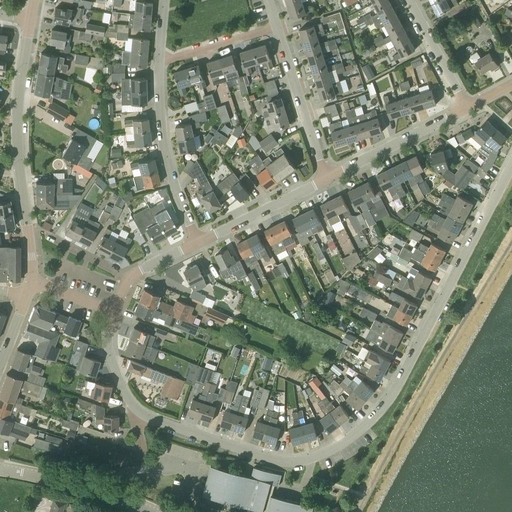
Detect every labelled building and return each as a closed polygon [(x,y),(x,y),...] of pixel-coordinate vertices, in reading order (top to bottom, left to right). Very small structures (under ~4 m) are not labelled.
[(78,0),(77,7),(83,9),(89,10),(91,2),(81,0),(78,0)] [(392,7),(388,0),(379,0),(373,3),(377,10),(362,17),(364,21),(392,7)] [(438,15),(446,11),(449,17),(467,8),(464,2),(458,6),(454,0),(438,0),(432,3),(438,15)] [(483,0),(482,1),(488,11),(507,0),(483,0)] [(135,1),(134,15),(149,16),(150,3),(135,1)] [(302,2),(288,7),(292,19),(314,12),(312,7),(304,9),(302,2)] [(64,9),(64,10),(55,8),(52,21),(74,25),(76,17),(81,18),(83,9),(77,7),(76,7),(75,11),(64,9)] [(385,25),(398,18),(392,7),(364,21),(367,25),(374,22),(377,28),(385,25)] [(340,12),(325,17),(327,23),(336,20),(339,30),(345,28),(340,12)] [(148,30),(149,16),(134,15),(133,29),(148,30)] [(481,25),(476,16),(468,21),(473,29),(481,25)] [(403,28),(398,18),(385,25),(390,35),(403,28)] [(325,35),(323,27),(321,23),(299,30),(303,41),(317,37),(325,35)] [(86,24),(84,32),(91,34),(102,36),(104,28),(86,24)] [(117,24),(116,32),(127,33),(128,25),(117,24)] [(403,28),(390,35),(384,39),(376,43),(378,47),(392,39),(396,46),(409,39),(403,28)] [(65,33),(61,32),(51,30),(49,43),(56,45),(55,46),(62,48),(62,51),(69,53),(70,46),(68,46),(70,35),(65,34),(65,33)] [(91,34),(84,32),(79,31),(78,39),(89,41),(91,34)] [(127,41),(127,33),(116,32),(107,31),(106,37),(116,38),(116,40),(127,41)] [(317,37),(303,41),(307,53),(321,48),(328,46),(327,42),(319,44),(317,37)] [(132,38),(131,52),(146,53),(147,40),(132,38)] [(415,50),(409,39),(396,46),(400,53),(392,57),(395,61),(415,50)] [(265,61),(266,65),(267,69),(273,68),(266,45),(253,48),(257,63),(265,61)] [(240,52),(243,62),(247,75),(252,74),(250,66),(257,63),(253,48),(240,52)] [(324,60),(321,48),(307,53),(310,65),(324,60)] [(145,67),(146,53),(131,52),(122,51),(121,64),(114,64),(113,73),(124,73),(125,65),(145,67)] [(498,66),(492,58),(489,53),(481,58),(477,51),(471,56),(469,59),(472,63),(475,62),(482,73),(490,68),(492,70),(498,66)] [(41,53),(37,72),(52,75),(53,69),(61,71),(61,72),(66,73),(67,65),(63,64),(64,57),(41,53)] [(75,54),(73,63),(86,65),(88,57),(75,54)] [(239,77),(235,64),(232,55),(219,59),(224,73),(224,74),(226,82),(236,78),(241,94),(248,92),(243,76),(239,77)] [(413,68),(423,63),(420,57),(411,61),(413,68)] [(224,73),(219,59),(207,63),(214,85),(219,84),(216,76),(224,74),(224,73)] [(310,65),(314,76),(328,72),(324,60),(310,65)] [(370,64),(364,66),(369,78),(374,76),(370,64)] [(206,88),(202,74),(199,65),(187,69),(191,84),(198,82),(201,89),(206,88)] [(344,67),(336,70),(337,74),(345,71),(353,69),(352,65),(344,67)] [(191,84),(187,69),(174,73),(181,95),(186,94),(184,86),(191,84)] [(336,70),(328,72),(314,76),(317,88),(339,81),(337,74),(336,70)] [(62,79),(52,75),(37,72),(34,94),(48,96),(49,88),(61,90),(62,79)] [(122,92),(130,92),(146,91),(145,78),(124,79),(124,73),(113,73),(111,73),(111,81),(120,81),(120,92),(122,92)] [(266,89),(276,86),(274,80),(264,83),(266,89)] [(340,81),(339,81),(317,88),(321,100),(343,93),(340,81)] [(376,93),(372,82),(367,84),(370,93),(371,95),(376,93)] [(268,96),(278,92),(276,86),(266,89),(268,96)] [(420,94),(424,108),(436,104),(432,90),(420,94)] [(122,105),(136,105),(146,104),(146,91),(130,92),(122,92),(122,105)] [(263,108),(266,118),(285,112),(281,98),(279,99),(277,93),(278,93),(278,92),(268,96),(266,97),(269,107),(263,108)] [(203,97),(204,101),(207,111),(216,107),(217,107),(212,94),(203,97)] [(413,112),(424,108),(420,94),(408,97),(413,112)] [(390,119),(401,115),(397,101),(390,103),(387,95),(383,97),(390,119)] [(401,115),(413,112),(408,97),(397,101),(401,115)] [(68,112),(50,102),(45,111),(63,121),(68,112)] [(341,121),(347,143),(359,139),(350,109),(347,102),(343,104),(348,119),(341,121)] [(196,103),(185,107),(187,113),(198,109),(196,103)] [(326,114),(330,112),(332,117),(339,115),(335,104),(324,107),(326,114)] [(225,105),(217,107),(216,107),(221,123),(230,120),(225,105)] [(370,135),(364,114),(364,113),(357,115),(355,108),(350,109),(359,139),(370,135)] [(364,114),(370,135),(382,132),(375,110),(371,111),(371,112),(364,114)] [(289,125),(285,112),(266,118),(269,127),(275,125),(276,129),(289,125)] [(133,126),(134,133),(149,131),(147,118),(124,121),(124,127),(133,126)] [(472,137),(482,146),(496,129),(486,120),(476,132),(473,133),(471,129),(462,134),(462,133),(456,136),(460,144),(465,141),(465,140),(472,137)] [(341,121),(339,122),(329,125),(336,146),(347,143),(341,121)] [(199,122),(185,125),(176,127),(178,140),(194,137),(192,129),(200,127),(199,122)] [(488,158),(486,161),(481,168),(486,172),(493,164),(497,156),(495,154),(497,149),(506,138),(496,129),(482,146),(478,150),(488,158)] [(126,147),(140,145),(150,144),(149,131),(134,133),(134,141),(126,142),(126,147)] [(86,133),(80,144),(71,139),(61,156),(85,169),(91,160),(86,157),(90,150),(96,139),(86,133)] [(213,136),(209,133),(204,140),(209,143),(213,136)] [(266,152),(278,144),(271,135),(259,143),(266,152)] [(194,137),(178,140),(181,153),(197,150),(196,149),(202,147),(199,136),(194,137)] [(454,137),(446,141),(455,148),(458,145),(454,137)] [(269,157),(262,161),(277,182),(284,176),(287,173),(289,172),(293,170),(295,168),(281,148),(274,153),(278,158),(273,162),(269,157)] [(451,174),(446,171),(445,168),(448,167),(444,150),(431,154),(435,172),(459,188),(465,178),(469,181),(474,173),(473,173),(462,165),(461,164),(453,175),(451,174)] [(258,153),(249,160),(254,167),(263,160),(258,153)] [(406,161),(417,183),(423,181),(419,172),(423,170),(417,156),(406,161)] [(133,177),(156,171),(153,159),(129,165),(131,170),(139,168),(141,175),(133,177)] [(477,167),(466,159),(462,165),(473,173),(477,167)] [(188,174),(195,164),(189,160),(183,170),(188,174)] [(188,174),(193,179),(204,173),(197,160),(195,164),(188,174)] [(267,189),(277,182),(262,161),(253,168),(261,180),(267,189)] [(396,166),(403,180),(408,177),(414,190),(419,187),(417,183),(406,161),(396,166)] [(386,171),(398,193),(400,197),(405,194),(399,182),(403,180),(396,166),(386,171)] [(156,171),(133,177),(136,190),(159,184),(156,171)] [(400,197),(398,193),(386,171),(376,176),(383,189),(388,187),(394,200),(400,197)] [(239,179),(233,172),(218,185),(224,194),(231,188),(241,201),(250,193),(248,191),(239,179)] [(246,173),(239,179),(248,191),(255,185),(246,173)] [(95,181),(104,187),(107,183),(98,177),(95,181)] [(52,179),(52,183),(35,183),(35,189),(35,190),(35,192),(35,193),(36,195),(68,194),(72,194),(71,185),(65,185),(65,179),(52,179)] [(201,185),(203,189),(197,192),(205,206),(206,205),(210,212),(221,206),(208,182),(201,185)] [(381,199),(373,203),(371,198),(375,196),(369,182),(358,187),(369,209),(371,215),(385,208),(381,199)] [(165,187),(160,189),(164,200),(169,198),(165,187)] [(359,203),(364,212),(369,209),(358,187),(348,192),(355,206),(359,203)] [(68,200),(68,194),(36,195),(36,204),(39,207),(52,207),(52,200),(68,200)] [(472,203),(464,198),(459,196),(456,200),(443,194),(440,199),(467,213),(472,203)] [(341,195),(331,200),(337,213),(343,211),(346,218),(351,215),(341,195)] [(440,211),(448,216),(462,223),(467,213),(440,199),(438,205),(442,207),(440,211)] [(330,225),(335,223),(341,220),(337,213),(331,200),(320,206),(330,225)] [(0,202),(0,215),(11,214),(11,212),(12,211),(11,208),(10,208),(9,201),(0,202)] [(160,212),(153,216),(165,236),(176,230),(165,209),(161,202),(156,205),(160,212)] [(114,205),(111,211),(108,217),(115,221),(122,209),(114,205)] [(104,224),(108,217),(111,211),(105,208),(98,221),(104,224)] [(413,224),(420,212),(413,208),(406,220),(413,224)] [(303,214),(309,227),(313,234),(323,229),(313,209),(303,214)] [(64,234),(76,240),(83,226),(87,218),(80,215),(75,212),(64,234)] [(142,222),(153,243),(165,236),(153,216),(151,212),(144,215),(144,214),(141,216),(139,212),(132,215),(137,225),(142,222)] [(355,216),(360,225),(362,230),(368,227),(361,213),(355,216)] [(430,219),(435,221),(457,233),(462,223),(448,216),(446,220),(433,213),(430,219)] [(0,229),(13,227),(11,214),(0,215),(0,229)] [(293,219),(297,228),(299,232),(296,234),(302,246),(310,242),(308,237),(313,234),(309,227),(303,214),(293,219)] [(427,224),(432,227),(440,231),(438,236),(452,243),(457,233),(435,221),(430,219),(427,224)] [(275,226),(281,239),(285,247),(295,242),(285,221),(275,226)] [(91,229),(83,226),(76,240),(88,246),(99,225),(94,222),(91,229)] [(264,231),(274,251),(276,254),(286,249),(285,247),(281,239),(275,226),(264,231)] [(107,256),(114,242),(107,238),(111,231),(106,228),(95,250),(107,256)] [(412,229),(408,237),(419,242),(422,234),(412,229)] [(257,234),(247,240),(253,252),(259,250),(262,257),(263,257),(265,262),(270,260),(267,255),(257,234)] [(114,242),(107,256),(119,262),(131,239),(126,237),(125,239),(118,235),(114,242)] [(237,245),(247,265),(248,267),(258,262),(253,252),(247,240),(237,245)] [(316,252),(321,251),(317,242),(312,244),(316,252)] [(421,243),(418,249),(440,260),(445,250),(432,243),(429,248),(421,243)] [(0,280),(19,281),(19,246),(0,246),(0,280)] [(435,271),(440,260),(418,249),(415,248),(413,253),(403,247),(398,256),(408,261),(410,258),(435,271)] [(236,262),(233,255),(231,256),(227,249),(221,252),(220,252),(218,253),(217,254),(215,255),(220,264),(226,277),(233,273),(234,276),(239,273),(242,280),(248,277),(246,274),(239,260),(236,262)] [(356,252),(342,259),(348,272),(360,260),(356,252)] [(408,261),(398,256),(392,253),(389,258),(405,267),(408,261)] [(283,262),(277,265),(283,278),(289,276),(283,262)] [(206,286),(200,274),(195,265),(182,271),(192,291),(189,297),(203,303),(206,296),(195,291),(206,286)] [(416,276),(413,281),(426,288),(431,278),(411,267),(409,272),(416,276)] [(252,272),(246,274),(248,277),(255,292),(260,289),(252,272)] [(381,273),(378,279),(389,285),(392,279),(381,273)] [(421,298),(426,288),(413,281),(402,276),(397,286),(421,298)] [(337,292),(346,295),(350,282),(341,279),(337,292)] [(138,301),(182,320),(184,320),(190,305),(176,300),(173,307),(157,300),(159,296),(143,289),(138,301)] [(408,300),(397,295),(392,292),(389,296),(402,303),(399,308),(412,315),(417,305),(408,300)] [(198,326),(184,320),(182,320),(138,301),(133,313),(150,320),(152,315),(165,321),(164,323),(172,326),(173,323),(196,332),(198,326)] [(412,315),(399,308),(392,305),(386,315),(406,325),(412,315)] [(55,324),(64,327),(68,318),(54,312),(37,306),(33,307),(28,321),(48,329),(53,331),(55,324)] [(226,315),(211,309),(208,307),(204,316),(222,324),(226,315)] [(374,320),(375,319),(377,314),(363,307),(359,314),(365,317),(366,315),(374,320)] [(69,317),(68,318),(64,327),(63,331),(76,336),(79,329),(77,328),(80,321),(69,317)] [(22,335),(32,338),(40,342),(35,355),(47,360),(58,334),(28,322),(22,335)] [(384,336),(385,336),(397,342),(403,332),(383,322),(379,329),(375,327),(374,330),(377,332),(384,336)] [(148,333),(143,331),(133,328),(129,339),(150,347),(154,336),(148,334),(148,333)] [(154,335),(159,337),(163,338),(166,332),(156,328),(154,335)] [(392,352),(397,342),(385,336),(384,336),(377,332),(374,330),(371,328),(365,338),(392,352)] [(346,333),(342,340),(352,345),(355,338),(346,333)] [(150,347),(129,339),(124,352),(139,358),(139,357),(147,360),(152,348),(150,347)] [(88,344),(75,340),(72,350),(81,353),(84,354),(88,344)] [(31,365),(35,355),(26,352),(16,349),(10,366),(29,372),(26,381),(42,387),(45,378),(38,375),(40,368),(31,365)] [(364,359),(372,364),(385,371),(390,360),(369,349),(364,359)] [(99,361),(84,356),(79,370),(94,375),(99,361)] [(126,369),(157,381),(164,383),(160,394),(170,398),(178,379),(165,374),(150,368),(129,360),(126,369)] [(194,381),(200,366),(191,363),(185,381),(193,384),(194,381)] [(342,371),(333,363),(329,368),(338,376),(342,371)] [(380,381),(385,371),(372,364),(369,369),(362,366),(360,370),(380,381)] [(198,401),(193,400),(188,414),(200,418),(211,383),(215,371),(200,366),(194,381),(205,385),(202,395),(200,394),(198,401)] [(47,388),(42,387),(26,381),(15,377),(6,374),(0,390),(0,397),(20,405),(20,404),(22,399),(15,396),(19,385),(40,393),(38,397),(43,399),(47,388)] [(346,377),(343,381),(366,400),(374,390),(362,381),(359,385),(352,379),(351,381),(346,377)] [(358,409),(366,400),(343,381),(340,385),(334,379),(328,386),(337,396),(341,393),(344,389),(350,394),(346,400),(358,409)] [(231,380),(228,387),(227,390),(223,402),(230,404),(237,383),(231,380)] [(89,396),(98,398),(107,400),(109,392),(110,393),(111,388),(110,388),(110,386),(94,382),(93,389),(91,389),(89,396)] [(218,394),(214,392),(216,385),(211,383),(200,418),(211,422),(216,407),(211,406),(213,401),(216,399),(223,402),(227,390),(220,387),(218,394)] [(257,407),(264,388),(259,386),(258,390),(256,389),(250,405),(257,407)] [(264,388),(257,407),(263,409),(270,390),(264,388)] [(220,425),(232,429),(243,395),(238,394),(234,405),(233,405),(230,412),(225,410),(220,425)] [(244,432),(247,423),(248,418),(243,417),(249,398),(243,395),(232,429),(244,432)] [(276,443),(279,434),(280,429),(274,427),(276,419),(278,413),(277,412),(278,397),(275,396),(274,401),(273,411),(264,439),(276,443)] [(0,416),(7,419),(13,421),(17,411),(28,415),(31,408),(20,404),(20,405),(0,397),(0,416)] [(322,401),(339,424),(349,417),(340,405),(335,409),(330,402),(326,397),(321,400),(321,401),(322,401)] [(86,409),(87,406),(90,407),(91,403),(77,398),(76,402),(80,404),(79,407),(86,409)] [(252,435),(264,439),(273,411),(274,401),(269,399),(266,409),(268,410),(266,415),(263,423),(257,421),(252,435)] [(326,416),(320,420),(329,432),(339,424),(322,401),(321,401),(321,400),(317,403),(321,408),(321,409),(326,416)] [(95,404),(95,416),(95,422),(103,422),(103,430),(117,430),(117,416),(104,416),(104,407),(95,404)] [(299,418),(305,416),(302,410),(297,411),(299,418)] [(293,444),(305,440),(301,426),(299,418),(297,411),(292,413),(293,420),(295,428),(289,429),(293,444)] [(7,419),(0,416),(0,431),(22,439),(24,432),(29,434),(31,428),(13,421),(7,419)] [(78,425),(62,420),(60,425),(76,430),(78,425)] [(317,437),(314,427),(313,423),(301,426),(305,440),(317,437)] [(53,452),(58,454),(61,444),(35,437),(33,447),(53,452)] [(202,495),(254,510),(261,511),(311,511),(313,507),(272,495),(274,485),(278,486),(281,475),(254,467),(251,477),(211,466),(202,495)] [(62,511),(65,503),(52,499),(48,511),(62,511)]
